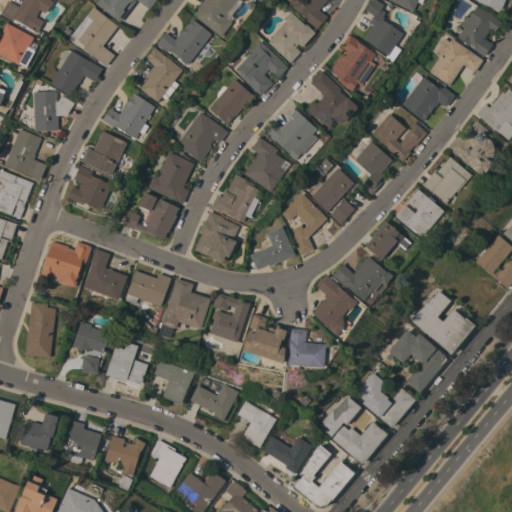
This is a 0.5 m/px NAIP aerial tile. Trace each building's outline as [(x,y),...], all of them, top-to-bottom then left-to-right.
[(21,0),(51,0),(54,2),(45,13),(40,8),(36,16),(43,21),(37,32),(37,31),(36,32),(33,30),(14,19),(12,21),(0,14),(8,0),(19,6),(21,0)] [(135,0),(119,22),(95,3),(97,0),(155,0),(149,9),(137,0),(135,0)] [(230,21),(232,22),(221,36),(192,14),(203,0),(240,0),(242,1),(231,15),(233,17),(230,21)] [(326,0),(318,10),(327,16),(317,29),(306,20),(307,19),(288,4),(291,0),(326,0)] [(385,12),(382,16),(384,17),(382,19),(403,33),(395,45),(400,48),(393,59),(363,38),(373,24),(370,22),(374,16),(365,10),(372,0),(377,0),(383,4),(380,8),(385,12)] [(422,0),(421,3),(417,1),(413,11),(390,0),(422,0)] [(504,0),(501,10),(477,1),(477,0),(504,0)] [(473,48),(474,46),(469,43),(468,44),(457,37),(458,35),(457,34),(461,29),(461,30),(464,27),(460,24),(466,15),(468,17),(476,5),(484,10),(485,10),(501,21),(499,23),(500,23),(497,29),(496,28),(494,31),(489,28),(483,37),(491,43),(484,55),(473,48)] [(93,6),(117,25),(102,45),(114,55),(105,66),(83,48),(83,47),(77,42),(78,40),(71,35),(93,6)] [(268,42),(273,36),(271,35),(285,21),(283,19),(290,11),(305,25),(306,24),(315,32),(302,46),(298,43),(295,46),(300,51),(290,62),(268,42)] [(188,64),(169,49),(167,52),(156,43),(165,31),(175,39),(191,18),(211,34),(188,64)] [(34,37),(31,42),(32,43),(33,41),(38,43),(26,66),(19,63),(19,64),(0,54),(0,33),(6,22),(34,37)] [(361,85),(357,82),(351,91),(341,84),(342,83),(336,79),(338,76),(330,71),(331,69),(330,69),(340,54),(341,55),(342,53),(345,55),(347,51),(341,47),(350,35),(358,40),(358,41),(375,53),(370,60),(375,64),(361,85)] [(482,59),(474,72),(463,64),(449,85),(429,71),(439,56),(433,53),(443,38),(449,41),(451,38),(482,59)] [(287,66),(277,77),(268,69),(263,74),(272,82),(260,95),(238,74),(240,73),(235,69),(252,50),(251,49),(260,40),(287,66)] [(140,88),(148,77),(146,76),(154,65),(145,58),(154,47),(182,69),(174,80),(178,84),(166,99),(162,96),(157,101),(140,88)] [(87,60),(87,59),(102,68),(94,81),(83,75),(70,95),(50,83),(58,69),(57,68),(56,68),(56,67),(56,66),(56,65),(58,62),(58,61),(58,57),(58,55),(59,54),(61,51),(62,50),(64,50),(67,49),(69,50),(70,49),(87,60)] [(340,88),(339,90),(346,97),(347,96),(357,106),(356,109),(346,119),(344,120),(343,119),(339,123),(337,121),(330,129),(316,116),(308,113),(311,101),(317,102),(324,95),(310,82),(321,70),(340,88)] [(423,76),(438,88),(439,86),(442,88),(443,86),(454,95),(445,106),(439,101),(434,107),(433,107),(430,110),(431,111),(428,115),(427,114),(425,118),(423,121),(401,104),(423,76)] [(234,78),(253,95),(245,104),(245,103),(235,114),(236,115),(235,116),(234,115),(228,122),(229,123),(227,124),(208,107),(234,78)] [(511,121),(510,124),(511,125),(511,134),(508,139),(499,132),(499,133),(476,113),(484,103),(489,107),(502,91),(504,93),(508,88),(511,91),(511,121)] [(34,130),(33,91),(54,90),(56,92),(56,101),(57,101),(61,95),(73,102),(66,114),(57,115),(58,130),(34,130)] [(110,107),(119,113),(125,104),(125,105),(132,95),(131,94),(133,92),(155,106),(149,114),(151,115),(148,119),(146,119),(144,122),(148,125),(143,134),(139,131),(138,133),(134,139),(130,137),(131,136),(121,129),(120,130),(117,128),(118,127),(114,125),(113,127),(102,119),(110,107)] [(386,110),(378,102),(384,96),(392,103),(386,110)] [(400,123),(407,113),(396,105),(389,114),(400,123)] [(299,156),(298,155),(295,159),(288,154),(289,153),(274,140),(264,131),(274,120),(282,127),(288,119),(287,118),(289,116),(289,115),(294,110),(295,109),(316,128),(312,133),(317,137),(299,156)] [(227,131),(219,142),(213,139),(209,144),(211,145),(200,161),(176,144),(181,137),(180,135),(191,119),(193,120),(199,111),(227,131)] [(389,113),(405,128),(395,139),(399,142),(404,137),(403,136),(415,122),(426,132),(414,145),(409,150),(410,152),(402,161),(385,146),(385,145),(371,133),(389,113)] [(498,138),(492,145),(493,146),(495,146),(496,146),(496,147),(497,148),(497,149),(496,150),(495,150),(493,150),(493,151),(497,155),(490,165),(490,167),(490,168),(489,170),(488,171),(485,171),(483,174),(482,174),(481,174),(480,174),(479,174),(479,173),(478,172),(463,159),(463,160),(448,148),(458,136),(463,140),(466,137),(463,135),(476,120),(498,138)] [(19,128),(41,137),(34,154),(35,154),(33,159),(45,164),(39,179),(4,164),(19,128)] [(111,175),(82,161),(89,148),(93,150),(102,130),(126,142),(111,175)] [(290,163),(285,171),(284,170),(270,191),(243,173),(257,152),(251,148),(259,136),(277,149),(275,153),(290,163)] [(370,140),(391,159),(380,172),(383,175),(378,180),(381,183),(371,194),(360,184),(363,182),(359,179),(366,171),(353,159),(370,140)] [(148,187),(153,175),(157,176),(168,151),(193,163),(183,186),(188,189),(182,203),(148,187)] [(324,173),(317,167),(326,156),(328,157),(327,159),(332,164),(324,173)] [(471,174),(456,192),(455,191),(454,192),(456,193),(456,195),(454,197),(453,197),(451,196),(446,202),(423,183),(435,169),(437,171),(449,156),(471,174)] [(67,197),(68,195),(67,194),(70,188),(71,188),(72,186),(78,188),(81,182),(73,179),(79,165),(92,171),(90,174),(111,184),(100,210),(84,202),(83,204),(67,197)] [(337,167),(353,182),(327,211),(310,196),(337,167)] [(0,185),(2,180),(0,179),(0,168),(3,170),(32,182),(23,205),(24,206),(19,217),(0,209),(0,185)] [(249,217),(246,215),(242,221),(226,213),(226,214),(211,206),(217,194),(222,197),(225,190),(226,191),(235,174),(244,178),(244,179),(253,184),(252,186),(258,189),(254,197),(258,199),(249,217)] [(395,216),(417,189),(419,190),(420,189),(427,194),(425,195),(427,197),(428,195),(435,200),(434,202),(435,203),(436,202),(443,207),(442,209),(444,211),(422,236),(412,227),(410,229),(395,216)] [(138,207),(139,205),(137,205),(144,191),(154,196),(155,195),(161,198),(161,199),(179,208),(178,209),(177,209),(174,214),(176,215),(167,232),(167,231),(164,237),(165,237),(164,239),(155,234),(154,237),(144,232),(144,233),(134,228),(133,229),(122,223),(128,210),(139,215),(136,222),(145,226),(147,221),(144,219),(148,212),(138,207)] [(291,236),(294,234),(292,228),(300,224),(302,229),(306,224),(295,214),(288,221),(281,213),(301,192),(326,217),(308,236),(313,249),(300,255),(291,236)] [(354,208),(339,224),(329,214),(344,198),(354,208)] [(194,249),(201,234),(199,233),(209,210),(223,217),(223,218),(239,226),(232,239),(236,241),(228,257),(225,255),(221,262),(194,249)] [(0,217),(16,223),(10,241),(7,240),(1,258),(0,257),(0,217)] [(385,221),(410,242),(404,249),(395,242),(392,246),(389,250),(381,259),(364,245),(385,221)] [(511,240),(503,233),(511,223),(511,240)] [(294,254),(269,266),(268,263),(256,269),(250,254),(272,244),(266,232),(281,225),(294,254)] [(511,280),(506,288),(475,262),(482,253),(481,252),(489,242),(490,243),(497,234),(511,247),(494,269),(497,272),(511,253),(511,280)] [(52,242),(52,241),(68,246),(68,247),(74,249),(76,241),(89,245),(89,246),(90,246),(86,261),(85,261),(84,264),(81,263),(79,268),(80,268),(75,286),(67,284),(67,285),(58,282),(58,280),(40,274),(50,241),(52,242)] [(83,286),(91,263),(90,262),(95,248),(110,253),(105,267),(127,275),(118,299),(83,286)] [(384,284),(381,282),(373,292),(371,290),(363,300),(346,286),(346,287),(332,275),(343,262),(345,264),(344,265),(353,273),(367,255),(386,271),(387,271),(392,275),(384,284)] [(137,297),(135,303),(125,300),(135,270),(157,277),(158,273),(170,277),(160,306),(137,297)] [(326,296),(318,289),(317,290),(315,288),(316,288),(315,287),(325,275),(357,302),(350,311),(347,309),(342,316),(343,328),(336,336),(327,329),(328,328),(327,327),(326,328),(323,325),(324,324),(312,314),(326,296)] [(192,284),(190,291),(210,298),(200,328),(178,321),(176,328),(173,327),(169,337),(158,334),(175,278),(176,278),(192,284)] [(438,290),(450,300),(437,316),(442,320),(452,308),(464,318),(465,317),(474,325),(451,353),(410,319),(438,290)] [(237,341),(209,332),(216,310),(230,314),(231,312),(233,313),(235,307),(228,304),(226,310),(212,306),(216,292),(249,303),(237,341)] [(31,301),(47,303),(47,306),(52,307),(55,308),(50,357),(25,354),(31,301)] [(242,349),(248,331),(254,333),(255,329),(249,327),(253,313),(267,318),(266,319),(268,319),(267,322),(265,321),(263,329),(267,330),(268,326),(275,328),(276,325),(287,329),(283,339),(281,338),(279,345),(285,347),(283,363),(242,349)] [(80,320),(91,324),(90,326),(109,333),(102,352),(89,347),(88,351),(72,345),(80,320)] [(306,330),(305,342),(326,343),(324,367),(287,363),(290,329),(306,330)] [(404,380),(420,361),(418,359),(417,360),(410,353),(402,363),(393,355),(389,360),(385,356),(389,352),(388,350),(390,347),(392,344),(393,345),(406,329),(415,336),(418,332),(446,356),(445,357),(446,358),(440,365),(441,366),(419,392),(404,380)] [(114,346),(124,349),(126,341),(138,345),(133,359),(147,363),(140,384),(127,379),(126,381),(105,374),(114,346)] [(82,355),(98,357),(96,373),(80,371),(82,355)] [(191,376),(193,377),(192,381),(190,380),(180,404),(161,396),(168,380),(153,373),(159,358),(186,370),(188,366),(197,367),(194,373),(193,372),(191,376)] [(362,402),(364,400),(355,392),(367,377),(369,374),(370,374),(372,372),(373,372),(377,367),(380,370),(376,375),(385,383),(379,390),(388,397),(387,398),(389,401),(401,387),(415,399),(391,427),(362,402)] [(223,419),(213,414),(214,412),(189,399),(197,384),(216,395),(223,383),(238,391),(223,419)] [(322,427),(318,424),(332,408),(334,410),(346,395),(360,407),(346,424),(342,422),(341,423),(348,430),(350,427),(360,435),(372,420),(387,433),(361,463),(329,436),(329,435),(321,428),(322,427)] [(5,438),(0,436),(0,398),(15,403),(5,438)] [(259,447),(241,437),(250,421),(236,414),(244,400),(275,418),(259,447)] [(52,436),(50,436),(46,450),(38,448),(37,449),(28,447),(29,445),(21,443),(22,442),(20,441),(21,438),(23,439),(27,421),(32,422),(32,421),(42,424),(45,412),(58,416),(52,436)] [(101,433),(95,452),(98,453),(96,460),(93,458),(92,460),(82,457),(80,464),(69,460),(72,453),(64,451),(69,435),(66,434),(71,419),(84,423),(83,428),(101,433)] [(111,434),(124,438),(123,441),(132,443),(135,437),(145,442),(139,453),(131,478),(132,479),(127,490),(118,485),(121,478),(121,477),(122,474),(110,467),(109,465),(111,461),(104,459),(111,434)] [(294,473),(285,466),(286,464),(262,449),(271,435),(290,447),(297,436),(312,445),(294,473)] [(169,487),(164,484),(163,486),(160,484),(161,482),(149,475),(158,458),(155,456),(156,455),(150,452),(158,439),(175,448),(174,450),(186,457),(169,487)] [(340,460),(354,472),(331,500),(330,499),(326,504),(322,506),(318,506),(314,504),(292,485),(300,476),(298,474),(303,468),(302,468),(309,460),(308,459),(313,453),(312,452),(319,444),(330,453),(313,475),(314,476),(311,480),(318,486),(340,460)] [(194,511),(185,505),(185,503),(173,494),(189,472),(203,482),(212,470),(225,480),(201,511),(194,511)] [(13,511),(30,473),(42,478),(37,491),(44,494),(45,493),(57,498),(51,511),(13,511)] [(0,477),(15,484),(15,483),(19,485),(8,511),(0,508),(0,477)] [(216,511),(220,508),(220,509),(231,496),(225,490),(233,480),(237,483),(237,482),(243,487),(242,487),(246,491),(241,496),(257,510),(256,511),(216,511)] [(55,511),(67,487),(94,499),(103,511),(55,511)]
